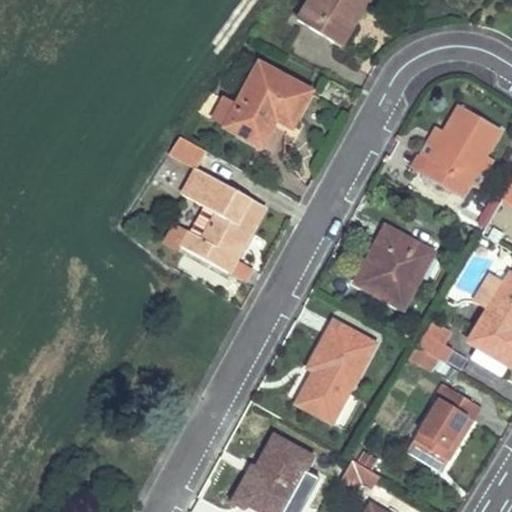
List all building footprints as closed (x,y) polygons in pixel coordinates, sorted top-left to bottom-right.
[(308,0),(296,21),(331,43),(351,11),(358,16),(367,0),(308,0)] [(331,43),(338,48),(358,16),(351,11),(331,43)] [(258,66),(236,107),(209,93),(196,112),(258,146),(268,127),(284,135),(289,127),(307,92),(258,66)] [(483,158),(498,131),(458,108),(441,138),(419,175),(459,198),(468,184),(483,158)] [(419,175),(441,138),(433,133),(411,171),(419,175)] [(205,153),(179,138),(170,152),(197,167),(205,153)] [(483,158),(468,184),(476,188),(491,162),(483,158)] [(196,170),(181,197),(202,208),(185,238),(179,248),(183,251),(226,274),(236,257),(263,207),(196,170)] [(401,310),(432,254),(384,228),(376,243),(381,246),(367,271),(362,268),(353,284),(401,310)] [(185,238),(178,233),(170,249),(181,255),(183,251),(179,248),(185,238)] [(367,271),(381,246),(376,243),(362,268),(367,271)] [(249,264),(236,257),(226,274),(239,281),(249,264)] [(486,311),(467,343),(508,368),(511,360),(511,278),(508,276),(503,285),(486,311)] [(486,311),(503,285),(490,277),(474,304),(486,311)] [(441,363),(449,350),(438,343),(445,331),(429,322),(415,347),(436,360),(441,363)] [(344,398),(372,346),(332,324),(307,369),(313,373),(315,374),(312,379),(310,378),(295,405),(343,432),(357,405),(344,398)] [(429,372),(436,360),(415,347),(407,360),(429,372)] [(441,473),(480,410),(441,386),(433,399),(437,401),(406,451),(441,473)] [(273,438),(255,470),(238,500),(247,505),(259,511),(280,511),(310,459),(273,438)] [(371,487),(378,475),(351,459),(344,471),(371,487)] [(255,470),(248,467),(228,503),(242,511),(243,511),(247,505),(238,500),(255,470)]
